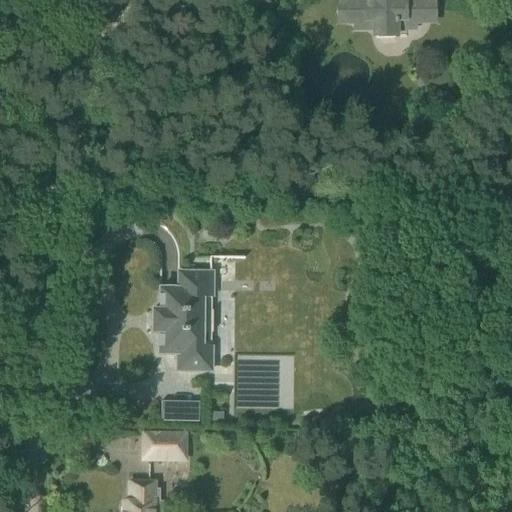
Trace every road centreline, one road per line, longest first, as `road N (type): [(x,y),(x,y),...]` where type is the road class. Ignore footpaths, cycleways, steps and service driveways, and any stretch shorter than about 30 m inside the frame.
road 1 (track): [(511,175),(71,146),(87,60)]
road 2 (residential): [(27,511),(44,243),(71,146)]
